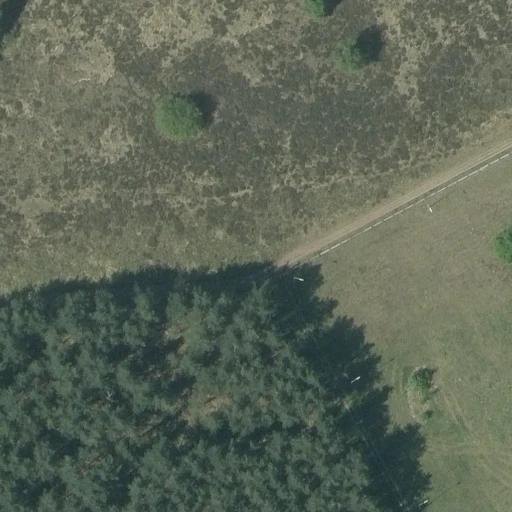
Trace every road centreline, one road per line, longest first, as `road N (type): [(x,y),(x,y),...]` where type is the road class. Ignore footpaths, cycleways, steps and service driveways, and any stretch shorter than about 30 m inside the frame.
road 1 (track): [(511,141),(269,277),(0,298)]
road 2 (track): [(410,511),(276,273)]
